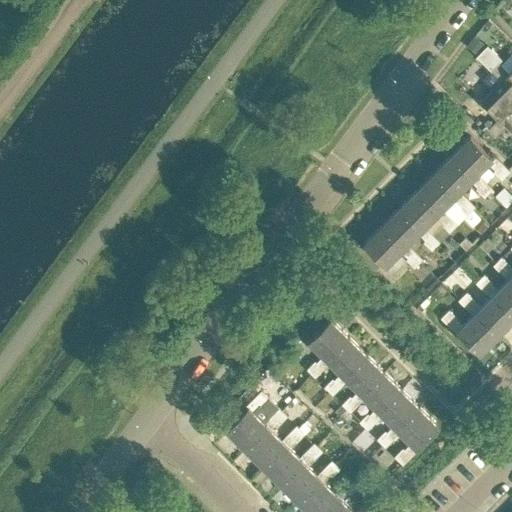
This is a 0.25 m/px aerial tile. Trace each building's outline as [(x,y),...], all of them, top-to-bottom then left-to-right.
[(511,67),(508,71),(498,61),(501,58),(487,44),(476,55),(490,69),(501,79),(501,80),(504,77),(511,85),(511,67)] [(504,121),(511,113),(511,85),(504,77),(501,80),(501,79),(480,99),(498,117),(488,127),(495,135),(506,124),(504,121)] [(485,124),(481,128),(492,139),(495,135),(488,127),(485,124)] [(470,134),(452,152),(475,175),(477,173),(488,162),(495,168),(493,170),(501,178),(509,170),(494,154),(492,156),(470,134)] [(452,152),(434,170),(457,193),(460,190),(471,179),(477,186),(476,187),(484,195),(492,187),(477,173),(475,175),(452,152)] [(434,170),(417,188),(440,211),(443,208),(453,197),(460,203),(458,205),(466,213),(475,205),(460,190),(457,193),(434,170)] [(495,194),(506,205),(511,199),(511,194),(504,186),(495,194)] [(417,188),(399,206),(422,228),(425,225),(436,214),(442,221),(441,222),(449,230),(457,222),(443,208),(440,211),(417,188)] [(399,206),(382,223),(405,246),(408,243),(418,232),(425,238),(423,240),(431,248),(440,240),(425,225),(422,228),(399,206)] [(481,217),(475,223),(482,230),(488,224),(481,217)] [(405,246),(382,223),(364,241),(387,264),(401,250),(407,256),(406,258),(414,266),(422,257),(408,243),(405,246)] [(493,263),(508,278),(510,275),(511,276),(511,268),(508,265),(509,263),(501,255),(493,263)] [(476,281),(490,295),(493,293),(511,312),(511,276),(510,275),(508,278),(497,289),(490,282),(492,281),(484,273),(476,281)] [(458,298),(473,313),(475,311),(498,333),(511,319),(511,312),(493,293),(490,295),(479,306),(473,300),(474,298),(466,290),(458,298)] [(475,311),(473,313),(462,324),(455,317),(457,316),(449,308),(441,316),(456,331),(458,329),(480,351),(498,333),(475,311)] [(315,375),(329,361),(326,357),(349,335),(331,317),(308,340),(323,354),(316,361),(315,359),(307,367),(315,375)] [(332,393),(347,378),(344,375),(367,352),(349,335),(326,357),(329,361),(340,372),(334,378),(332,377),(324,385),(332,393)] [(350,410),(365,396),(362,393),(384,370),(367,352),(344,375),(347,378),(358,389),(351,396),(350,394),(342,402),(350,410)] [(368,428),(382,413),(379,411),(402,388),(384,370),(362,393),(365,396),(375,406),(369,413),(367,411),(359,420),(368,428)] [(264,421),(279,406),(269,397),(261,388),(246,404),(248,406),(226,428),(244,446),(267,423),(264,421)] [(385,445),(400,430),(397,428),(420,405),(402,388),(379,411),(382,413),(393,424),(386,430),(385,429),(377,437),(385,445)] [(397,428),(400,430),(410,441),(404,448),(402,446),(394,454),(403,463),(418,447),(416,445),(438,423),(420,405),(397,428)] [(244,446),(262,464),(284,441),(282,438),(271,427),(277,421),(279,422),(287,414),(279,406),(264,421),(267,423),(244,446)] [(262,464),(279,481),(302,458),(299,456),(288,445),(295,438),(296,440),(304,432),(296,423),(282,438),(284,441),(262,464)] [(279,481),(297,499),(320,476),(317,473),(306,462),(312,456),(314,457),(322,449),(314,441),(299,456),(302,458),(279,481)] [(297,499),(310,511),(318,511),(337,494),(334,491),(324,480),(330,473),(332,475),(340,466),(331,458),(317,473),(320,476),(297,499)] [(337,494),(318,511),(354,511),(355,511),(341,497),(348,491),(349,492),(357,484),(349,476),(334,491),(337,494)]
